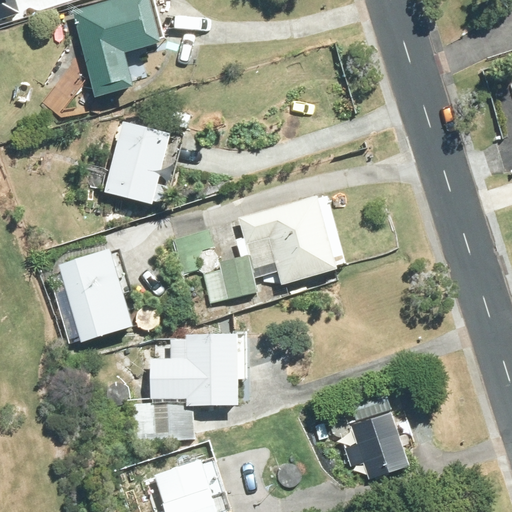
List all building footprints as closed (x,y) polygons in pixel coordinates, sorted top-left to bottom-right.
[(124,47),(160,37),(149,0),(111,0),(73,10),(95,92),(134,81),(124,47)] [(70,61),(55,82),(72,94),(87,74),(70,61)] [(4,103),(0,105),(0,121),(10,117),(4,103)] [(124,117),(105,187),(153,200),(171,127),(124,117)] [(247,241),(269,235),(282,280),(339,264),(338,261),(347,258),(328,191),(318,194),(318,192),(239,214),(247,241)] [(175,238),(184,272),(200,267),(198,259),(203,248),(215,244),(211,229),(175,238)] [(135,320),(125,288),(133,286),(121,244),(113,247),(111,242),(59,258),(82,336),(135,320)] [(250,252),(221,261),(222,267),(204,272),(211,302),(257,290),(250,252)] [(187,402),(194,402),(239,400),(239,327),(187,330),(186,335),(171,335),(171,354),(150,355),(151,396),(187,394),(187,400),(187,402)] [(358,421),(393,408),(386,387),(350,398),(358,421)] [(195,439),(194,402),(187,402),(187,400),(133,402),(133,442),(195,439)] [(393,408),(358,421),(351,423),(357,441),(345,445),(352,465),(364,462),(369,478),(411,463),(393,408)] [(317,418),(319,439),(330,438),(329,417),(317,418)] [(167,511),(219,511),(202,455),(154,470),(167,511)] [(297,460),(278,464),(282,486),(302,482),(297,460)]
